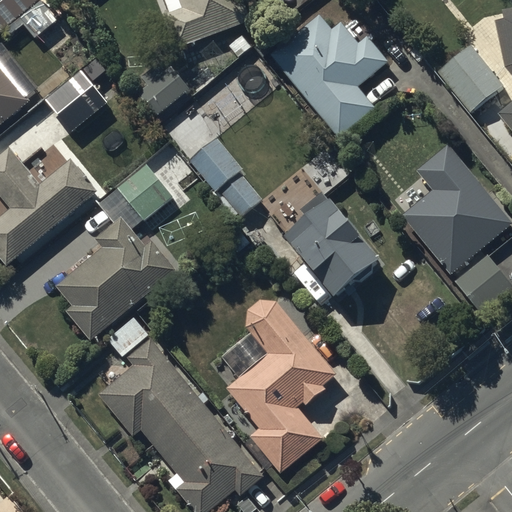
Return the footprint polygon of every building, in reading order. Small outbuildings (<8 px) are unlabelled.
[(0,0),(0,39),(20,23),(37,43),(60,25),(41,0),(0,0)] [(164,0),(172,19),(166,21),(179,54),(263,21),(254,0),(164,0)] [(504,25),(496,27),(504,74),(511,83),(511,108),(498,120),(511,137),(511,14),(503,16),(504,25)] [(321,20),(272,60),(340,144),(377,114),(359,93),(390,67),(369,41),(361,48),(343,27),(334,35),(321,20)] [(0,131),(30,106),(27,102),(38,93),(0,48),(0,131)] [(470,51),(437,77),(471,118),(503,92),(470,51)] [(261,69),(236,90),(247,105),(273,83),(261,69)] [(157,123),(191,94),(172,71),(165,77),(159,70),(143,83),(150,91),(138,100),(157,123)] [(78,134),(106,110),(99,101),(104,97),(116,112),(127,103),(114,87),(107,93),(88,71),(80,78),(79,78),(38,112),(54,131),(66,121),(78,134)] [(245,175),(218,143),(190,165),(217,198),(220,195),(242,222),(264,204),(242,177),(245,175)] [(511,230),(511,228),(448,151),(416,176),(432,196),(402,221),(451,280),(511,230)] [(0,260),(10,272),(99,197),(72,165),(41,190),(12,156),(0,165),(0,260)] [(148,169),(119,193),(145,226),(175,202),(148,169)] [(311,227),(287,245),(337,307),(384,269),(334,208),(333,208),(325,199),(303,217),(311,227)] [(93,347),(177,276),(154,247),(146,253),(123,224),(97,245),(105,254),(58,293),(74,313),(68,318),(93,347)] [(511,289),(489,260),(456,286),(481,318),(511,293),(511,289)] [(338,380),(279,309),(262,307),(249,317),(248,334),(253,340),(225,363),(242,384),(229,395),(261,434),(251,442),(282,480),(325,445),(300,414),(306,408),(309,412),(328,396),(324,392),(338,380)] [(136,322),(109,344),(124,362),(150,339),(136,322)] [(265,484),(153,345),(130,364),(136,371),(100,400),(135,443),(143,436),(179,480),(172,485),(193,511),(219,511),(238,497),(242,503),(265,484)]
